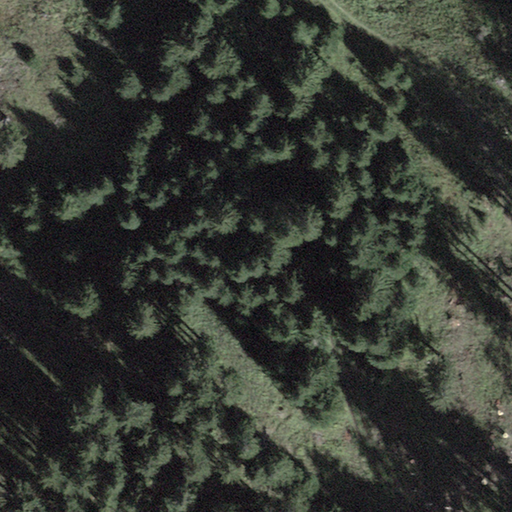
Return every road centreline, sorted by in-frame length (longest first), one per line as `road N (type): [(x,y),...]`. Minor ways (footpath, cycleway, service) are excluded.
road 1 (track): [(243,0),(306,157),(322,274),(363,431),(390,481),(421,511)]
road 2 (track): [(511,223),(477,116),(329,0)]
